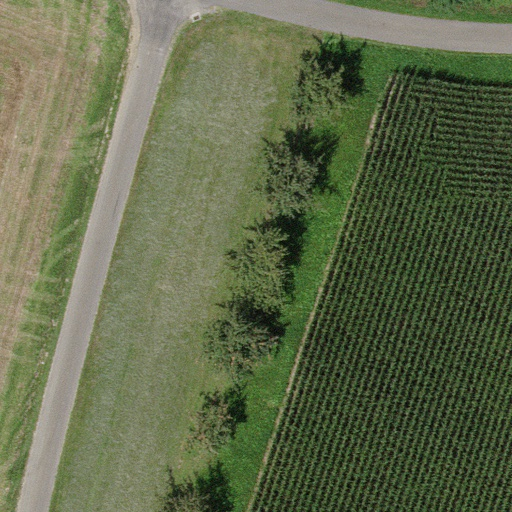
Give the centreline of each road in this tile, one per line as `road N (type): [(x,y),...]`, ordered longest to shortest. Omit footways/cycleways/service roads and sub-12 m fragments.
road 1 (track): [(34,511),(164,0)]
road 2 (track): [(248,0),(396,35),(511,38)]
